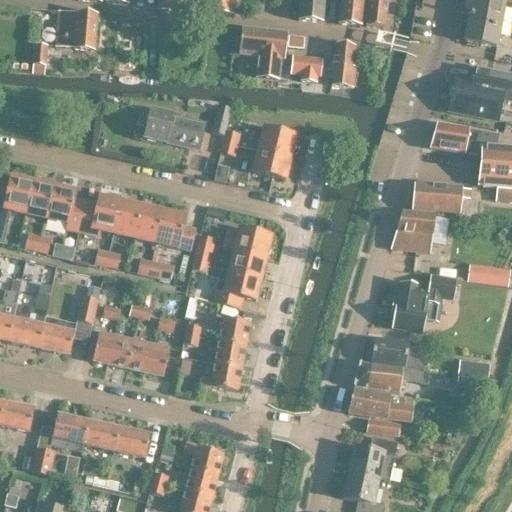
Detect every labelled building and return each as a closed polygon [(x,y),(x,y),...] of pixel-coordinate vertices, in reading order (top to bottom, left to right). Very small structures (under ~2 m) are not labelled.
[(158,0),(158,9),(206,13),(207,0),(158,0)] [(231,16),(232,0),(208,0),(207,14),(231,16)] [(299,0),(297,21),(321,23),(323,0),(299,0)] [(339,0),(340,1),(337,25),(360,27),(362,0),(339,0)] [(384,30),(386,0),(367,0),(365,28),(384,30)] [(476,0),(466,0),(467,1),(464,16),(469,17),(468,25),(489,29),(489,28),(499,30),(499,29),(503,5),(476,0)] [(96,16),(57,12),(54,49),(93,52),(96,16)] [(489,29),(468,25),(465,43),(486,47),(496,48),(499,31),(499,30),(489,28),(489,29)] [(286,33),(241,28),(238,55),(256,57),(253,80),(277,83),(280,60),(283,60),(286,33)] [(34,45),(32,65),(33,65),(44,66),(46,46),(34,45)] [(354,47),(335,45),(330,86),(352,89),(354,68),(352,68),(354,47)] [(292,58),(291,58),(290,75),(300,76),(299,82),(315,84),(316,78),(319,78),(321,62),(321,61),(292,58)] [(511,100),(511,75),(474,68),(472,82),(455,78),(448,113),(497,123),(501,101),(511,103),(511,100)] [(225,132),(226,132),(231,110),(218,107),(211,134),(223,137),(225,132)] [(134,109),(129,132),(144,136),(143,140),(167,146),(168,142),(201,150),(206,126),(134,109)] [(498,137),(436,126),(429,149),(464,154),(464,156),(478,157),(479,148),(480,148),(482,148),(496,149),(498,137)] [(259,153),(290,160),(295,139),(264,131),(259,153)] [(225,132),(223,137),(222,143),(236,147),(239,135),(226,132),(225,132)] [(236,147),(222,143),(219,154),(234,158),(236,147)] [(478,183),(482,188),(511,190),(511,150),(496,149),(480,148),(478,183)] [(290,160),(259,153),(254,174),(285,182),(290,160)] [(0,244),(1,244),(9,211),(24,215),(31,184),(10,179),(8,189),(0,186),(0,244)] [(31,184),(24,215),(46,220),(53,188),(52,188),(53,182),(40,179),(38,185),(31,184)] [(469,192),(461,191),(461,190),(416,186),(414,212),(459,215),(460,200),(468,200),(469,192)] [(53,188),(46,220),(67,224),(65,231),(79,234),(86,203),(73,200),(75,193),(53,188)] [(495,204),(511,205),(511,193),(496,192),(495,204)] [(86,203),(79,234),(100,239),(101,232),(113,235),(120,204),(118,203),(120,197),(107,194),(106,200),(98,199),(95,210),(86,208),(87,204),(86,203)] [(120,204),(113,235),(135,240),(142,208),(120,204)] [(142,208),(135,240),(156,244),(163,213),(142,208)] [(163,213),(156,244),(189,252),(190,252),(195,229),(182,226),(184,218),(163,213)] [(401,214),(390,250),(427,256),(431,242),(435,217),(401,214)] [(225,231),(221,250),(235,254),(266,261),(271,239),(240,232),(239,235),(225,231)] [(35,252),(38,238),(27,235),(24,249),(35,252)] [(214,241),(200,237),(199,237),(196,249),(212,253),(214,241)] [(38,238),(35,252),(47,255),(50,240),(38,238)] [(196,249),(193,260),(209,264),(212,253),(196,249)] [(106,268),(109,254),(97,251),(94,265),(106,268)] [(109,254),(106,268),(117,270),(120,256),(109,254)] [(235,254),(230,273),(230,275),(260,282),(266,261),(235,254)] [(149,277),(152,263),(139,260),(136,275),(149,277)] [(193,260),(191,270),(206,274),(205,276),(217,279),(214,292),(213,291),(210,304),(240,311),(242,301),(255,304),(260,282),(230,275),(230,273),(219,271),(208,267),(209,264),(193,260)] [(152,263),(149,277),(159,280),(162,265),(152,263)] [(466,265),(464,282),(470,283),(490,286),(508,288),(510,270),(466,265)] [(394,301),(394,304),(439,312),(440,301),(452,303),(455,282),(430,277),(428,290),(418,289),(419,287),(399,284),(396,301),(394,301)] [(91,328),(96,303),(97,303),(100,289),(88,287),(85,301),(82,300),(76,325),(91,328)] [(0,303),(0,343),(7,345),(16,306),(18,295),(4,292),(1,304),(0,303)] [(44,319),(45,316),(49,297),(37,295),(34,310),(16,306),(7,345),(38,351),(45,319),(44,319)] [(391,330),(421,335),(423,322),(436,324),(439,312),(394,304),(393,307),(395,308),(391,330)] [(138,319),(140,308),(130,306),(128,317),(138,319)] [(104,307),(101,319),(117,322),(120,311),(104,307)] [(140,308),(138,319),(148,322),(150,311),(140,308)] [(74,336),(73,336),(75,325),(45,319),(38,351),(69,358),(74,336)] [(172,334),(174,324),(159,320),(157,330),(172,334)] [(222,321),(218,344),(246,349),(250,326),(222,321)] [(183,338),(198,340),(200,329),(185,326),(183,338)] [(107,367),(113,339),(99,336),(93,364),(107,367)] [(198,340),(183,338),(182,346),(196,349),(198,340)] [(107,367),(116,369),(128,372),(134,343),(113,339),(107,367)] [(370,364),(419,372),(423,348),(373,341),(370,364)] [(128,372),(139,374),(147,376),(153,347),(134,343),(128,372)] [(218,344),(214,367),(242,372),(246,349),(218,344)] [(153,347),(147,376),(163,379),(169,351),(153,347)] [(457,378),(485,382),(485,380),(487,380),(488,366),(458,362),(457,377),(457,378)] [(360,364),(354,388),(398,394),(401,380),(426,384),(428,375),(360,364)] [(237,395),(242,372),(214,367),(211,381),(200,379),(198,389),(211,392),(211,390),(237,395)] [(485,382),(457,378),(456,388),(472,390),(472,388),(484,389),(485,382)] [(353,392),(347,415),(411,423),(414,399),(398,396),(353,392)] [(2,405),(0,415),(0,428),(28,435),(33,412),(2,405)] [(52,440),(83,447),(88,424),(58,417),(52,440)] [(366,434),(398,438),(399,425),(368,421),(366,434)] [(83,447),(84,447),(114,454),(119,431),(88,424),(83,447)] [(150,438),(119,431),(114,454),(145,461),(150,438)] [(388,483),(396,444),(371,439),(368,452),(353,449),(350,464),(347,463),(345,474),(379,481),(388,483)] [(190,472),(217,479),(223,457),(197,450),(198,449),(185,445),(182,454),(194,457),(190,472)] [(35,450),(35,452),(29,473),(49,478),(54,454),(35,450)] [(20,469),(29,471),(32,458),(23,456),(20,469)] [(190,472),(184,494),(211,501),(217,479),(190,472)] [(150,484),(164,488),(167,478),(153,474),(150,484)] [(374,506),(379,481),(345,474),(343,485),(346,485),(343,500),(358,503),(355,511),(382,511),(384,508),(374,506)] [(105,490),(107,481),(93,478),(91,487),(105,490)] [(107,481),(105,490),(116,492),(118,484),(107,481)] [(164,488),(150,484),(148,494),(162,498),(164,488)] [(86,499),(87,491),(88,489),(73,486),(71,496),(86,499)] [(11,489),(6,508),(15,510),(20,491),(11,489)] [(208,511),(211,501),(184,494),(178,511),(208,511)]
